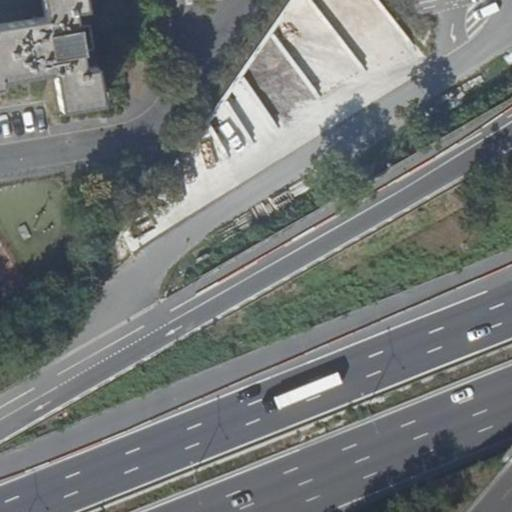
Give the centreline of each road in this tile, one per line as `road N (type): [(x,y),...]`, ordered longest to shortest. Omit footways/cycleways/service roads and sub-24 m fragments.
road 1 (motorway): [(511,131),(0,430)]
road 2 (motorway): [(511,310),(6,511)]
road 3 (residential): [(0,163),(148,137),(246,0)]
road 4 (motorway): [(233,511),(511,401)]
